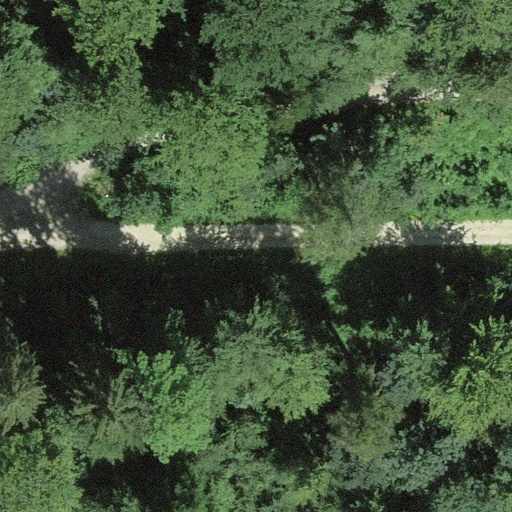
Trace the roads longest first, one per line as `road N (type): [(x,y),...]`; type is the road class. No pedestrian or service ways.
road 1 (track): [(511,91),(281,91),(47,165),(0,195)]
road 2 (track): [(511,229),(114,230),(0,208)]
